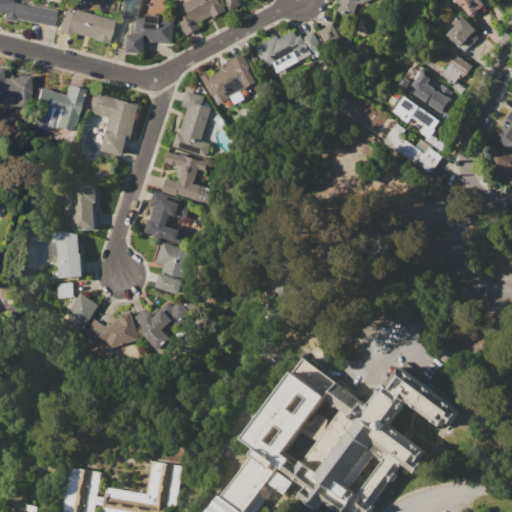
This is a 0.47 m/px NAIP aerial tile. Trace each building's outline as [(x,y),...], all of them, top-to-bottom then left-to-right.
[(55,10),(51,26),(14,18),(14,21),(1,19),(1,15),(0,14),(0,0),(11,0),(12,2),(25,4),(25,3),(55,10)] [(140,0),(137,17),(144,18),(145,14),(159,15),(159,16),(166,17),(166,20),(174,20),(172,44),(144,41),(143,54),(126,53),(128,33),(129,33),(130,20),(118,17),(121,0),(140,0)] [(218,0),(221,4),(222,3),(225,10),(213,17),(212,15),(198,22),(200,27),(186,35),(175,12),(184,7),(182,3),(188,0),(218,0)] [(239,0),(238,1),(240,5),(229,10),(223,0),(239,0)] [(336,10),(338,1),(337,0),(369,0),(359,5),(356,16),(336,10)] [(479,0),(483,5),(469,16),(461,6),(460,8),(455,2),(454,2),(452,0),(479,0)] [(61,10),(70,12),(70,9),(111,19),(106,44),(91,40),(91,38),(71,33),(71,35),(56,32),(61,10)] [(462,14),(479,31),(476,34),(479,37),(464,51),(447,34),(455,25),(453,22),(462,14)] [(318,31),(332,24),(340,39),(325,46),(318,31)] [(254,46),(277,34),(279,38),(294,30),(297,36),(301,34),(302,37),(314,31),(322,47),(318,49),(321,55),(311,60),(309,55),(297,61),(293,53),(265,67),(254,46)] [(200,76),(209,71),(211,75),(221,70),(219,66),(243,53),(251,66),(249,68),(257,83),(247,89),(246,87),(228,97),(228,98),(217,105),(211,94),(210,95),(200,76)] [(456,53),(473,65),(463,79),(459,76),(454,84),(439,74),(443,68),(444,69),(456,53)] [(0,68),(1,77),(15,76),(15,75),(28,74),(29,94),(0,95),(0,68)] [(414,93),(417,89),(412,85),(416,79),(415,78),(419,71),(421,72),(422,70),(432,77),(427,84),(437,91),(438,90),(452,100),(443,113),(414,93)] [(405,77),(410,81),(407,85),(413,89),(409,95),(397,87),(405,77)] [(72,132),(63,129),(62,132),(48,128),(47,132),(29,127),(39,87),(50,90),(50,91),(63,94),(65,85),(82,89),(72,132)] [(91,91),(140,105),(130,140),(126,139),(122,156),(100,150),(109,117),(86,111),(91,91)] [(186,91),(204,96),(203,98),(208,100),(206,106),(211,107),(202,140),(211,143),(209,150),(207,157),(172,147),(176,133),(179,134),(187,107),(182,106),(186,91)] [(406,95),(440,120),(437,125),(441,128),(437,133),(435,131),(430,138),(422,132),(426,126),(412,116),(408,122),(393,112),(406,95)] [(511,150),(496,139),(502,130),(501,129),(506,121),(505,120),(511,110),(511,150)] [(405,139),(415,146),(421,139),(433,147),(432,148),(443,157),(430,174),(397,150),(405,139)] [(501,148),(511,155),(511,160),(510,163),(511,164),(511,183),(502,177),(500,180),(486,170),(491,163),(490,162),(496,153),(497,154),(501,148)] [(168,151),(179,154),(179,153),(186,155),(185,156),(200,160),(194,183),(213,189),(209,204),(162,191),(166,178),(178,182),(180,178),(175,176),(177,169),(171,167),(171,165),(167,164),(168,162),(165,162),(168,151)] [(71,187),(94,186),(96,202),(93,202),(94,229),(74,230),(71,187)] [(153,189),(182,199),(172,227),(185,231),(180,245),(143,232),(148,218),(150,219),(155,205),(148,203),(153,189)] [(60,278),(58,261),(49,262),(47,241),(51,241),(51,237),(49,237),(48,228),(50,228),(79,234),(82,277),(60,278)] [(162,242),(193,252),(178,295),(156,287),(163,265),(155,263),(162,242)] [(56,283),(72,282),(74,297),(57,298),(56,283)] [(80,292),(99,304),(80,332),(66,323),(71,316),(66,313),(80,292)] [(140,331),(144,328),(138,321),(149,312),(150,313),(158,306),(159,308),(167,301),(172,306),(178,301),(186,311),(180,316),(182,318),(174,325),(170,320),(161,328),(169,336),(179,327),(183,332),(159,353),(140,331)] [(130,311),(139,339),(113,347),(111,339),(89,345),(85,333),(86,331),(94,319),(104,326),(112,323),(111,322),(115,321),(114,319),(118,318),(117,314),(130,311)] [(304,357),(310,361),(311,359),(320,365),(318,368),(369,405),(385,383),(388,385),(401,368),(460,411),(447,429),(408,400),(390,424),(430,454),(417,473),(403,463),(373,504),(376,505),(370,511),(340,511),(324,500),(318,509),(301,496),(308,488),(287,473),(258,511),(207,511),(221,494),(223,496),(258,448),(244,439),(304,357)] [(101,511),(174,511),(182,467),(151,462),(146,494),(106,487),(101,511)] [(60,511),(68,468),(101,474),(94,511),(60,511)] [(37,506),(35,511),(3,511),(5,498),(27,501),(26,505),(37,506)]
